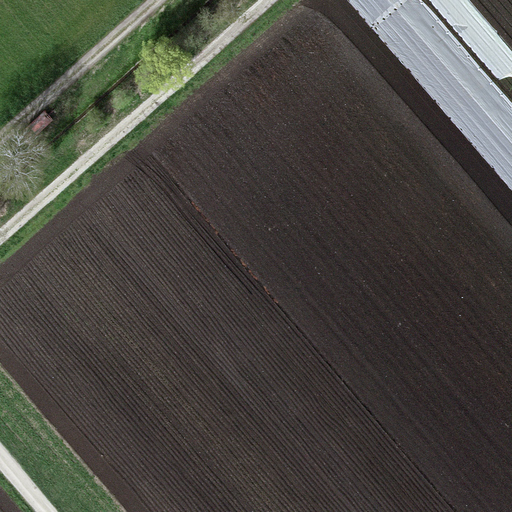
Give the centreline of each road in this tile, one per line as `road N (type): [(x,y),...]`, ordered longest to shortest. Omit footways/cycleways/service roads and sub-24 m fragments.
road 1 (track): [(276,0),(0,245)]
road 2 (track): [(163,0),(0,145)]
